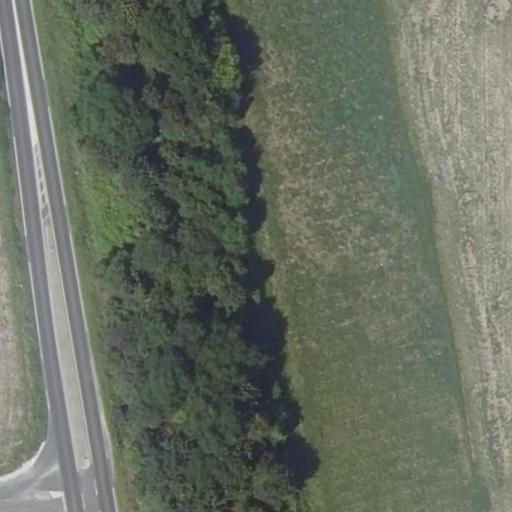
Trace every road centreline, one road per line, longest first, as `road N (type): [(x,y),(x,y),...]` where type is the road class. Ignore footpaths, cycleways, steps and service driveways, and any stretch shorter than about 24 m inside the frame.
road 1 (primary): [(9,0),(74,498)]
road 2 (primary): [(97,495),(87,381),(17,0)]
